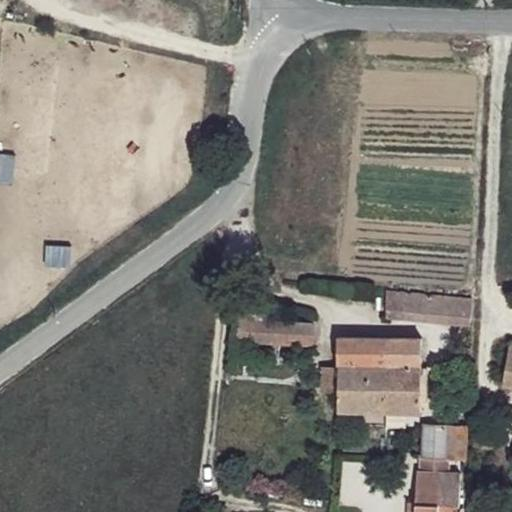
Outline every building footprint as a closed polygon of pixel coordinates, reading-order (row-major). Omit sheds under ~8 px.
[(476,301),(386,292),(386,317),(476,325),(476,301)] [(251,321),(235,321),(236,340),(251,337),(251,321)] [(311,326),(251,321),(251,337),(272,342),(273,346),(312,346),(311,326)] [(386,339),(337,339),(341,411),(386,412),(386,339)] [(423,341),(386,339),(387,412),(421,412),(423,341)] [(511,344),(503,381),(511,383),(511,344)] [(470,426),(447,425),(445,453),(468,455),(470,426)] [(465,511),(468,473),(420,470),(417,511),(465,511)]
